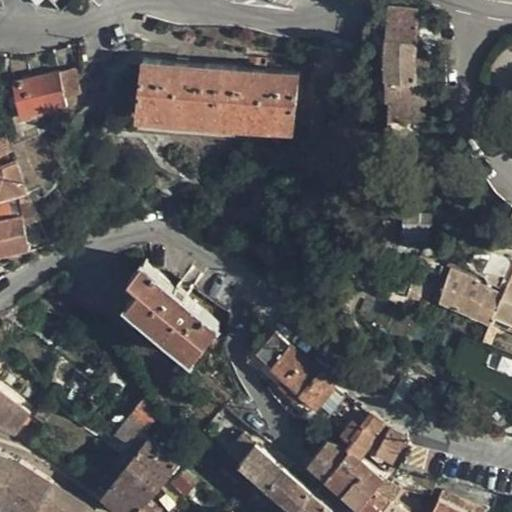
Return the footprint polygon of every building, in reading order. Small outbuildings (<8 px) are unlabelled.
[(46,0),(33,0),(41,8),(48,2),(46,0)] [(388,38),(390,136),(427,139),(433,60),(419,59),(423,11),(391,5),(391,14),(375,13),(369,22),(366,39),(388,38)] [(299,73),(145,59),(139,115),(294,129),(299,73)] [(17,82),(24,118),(70,109),(68,99),(83,96),(78,70),(17,82)] [(0,160),(15,155),(5,126),(0,127),(0,160)] [(27,203),(33,225),(47,221),(41,199),(27,203)] [(405,215),(404,234),(432,235),(433,217),(405,215)] [(0,256),(31,252),(25,219),(0,222),(0,256)] [(131,306),(197,360),(224,328),(148,265),(133,283),(143,292),(131,306)] [(497,317),(511,323),(511,286),(506,298),(491,292),(493,287),(453,269),(442,303),(493,326),(497,317)] [(436,281),(416,275),(411,288),(431,295),(436,281)] [(278,336),(252,364),(312,420),(340,390),(278,336)] [(0,432),(16,439),(50,390),(0,371),(0,432)] [(405,376),(393,397),(422,414),(434,393),(405,376)] [(138,414),(118,437),(137,449),(155,426),(138,414)] [(366,511),(408,511),(402,507),(403,504),(396,500),(401,496),(413,500),(413,494),(406,491),(392,483),(364,460),(377,446),(381,449),(379,455),(397,464),(409,439),(392,431),(374,416),(362,427),(356,423),(344,436),(354,445),(350,450),(329,443),(311,464),(366,511)] [(249,435),(233,453),(300,511),(335,511),(336,511),(249,435)] [(152,440),(107,496),(126,511),(140,511),(182,465),(152,440)] [(0,453),(0,504),(12,511),(38,511),(39,511),(40,511),(97,511),(89,505),(19,460),(0,453)] [(188,468),(174,482),(188,497),(202,483),(188,468)] [(487,511),(445,493),(435,511),(487,511)]
